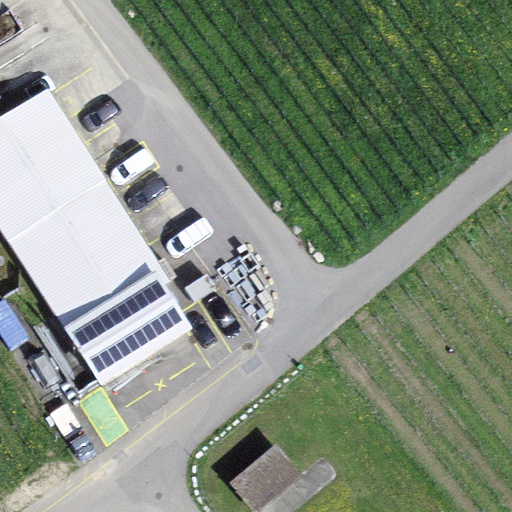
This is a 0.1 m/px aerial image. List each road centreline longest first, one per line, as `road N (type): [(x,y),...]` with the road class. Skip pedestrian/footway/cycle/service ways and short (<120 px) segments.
road 1 (unclassified): [(115,477),(511,153)]
road 2 (track): [(332,301),(103,0)]
